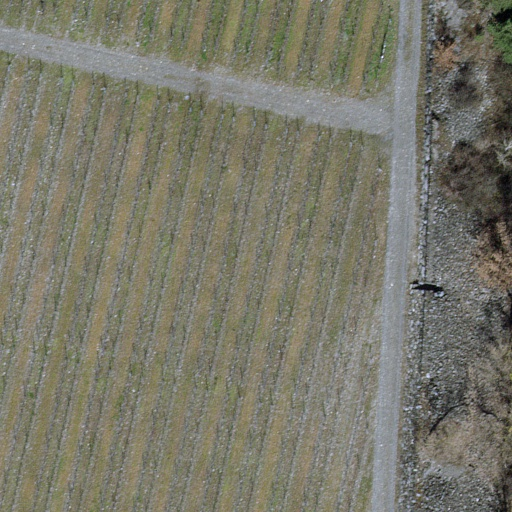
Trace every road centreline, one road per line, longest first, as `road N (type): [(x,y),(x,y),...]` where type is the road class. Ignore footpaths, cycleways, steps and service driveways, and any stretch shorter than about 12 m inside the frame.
road 1 (track): [(372,511),(392,0)]
road 2 (track): [(0,36),(387,126)]
